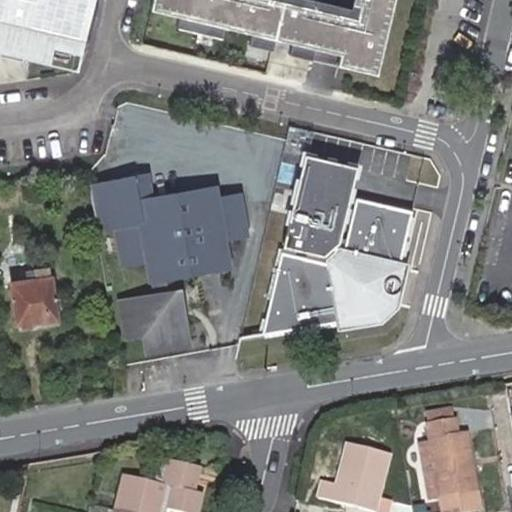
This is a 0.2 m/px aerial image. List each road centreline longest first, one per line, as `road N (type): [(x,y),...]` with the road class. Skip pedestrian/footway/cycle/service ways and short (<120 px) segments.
road 1 (residential): [(104,58),(484,149)]
road 2 (secondary): [(0,437),(284,391)]
road 3 (residential): [(484,149),(434,367)]
road 4 (secondary): [(284,391),(434,367)]
road 5 (residential): [(0,125),(84,104),(104,58)]
road 6 (residential): [(256,511),(284,391)]
road 7 (residential): [(511,30),(484,149)]
